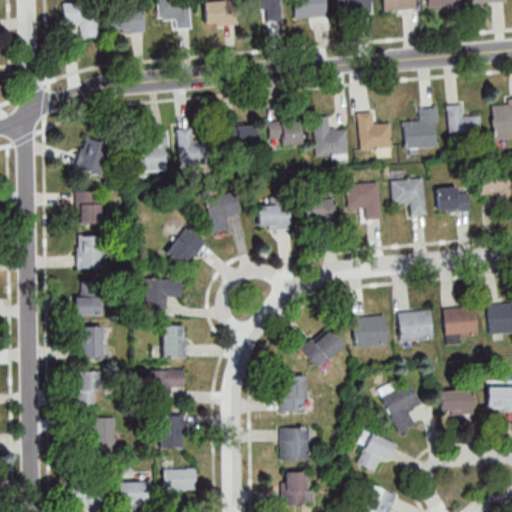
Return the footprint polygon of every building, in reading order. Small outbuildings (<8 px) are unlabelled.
[(190,28),(189,0),(187,0),(157,1),(157,20),(173,20),(173,28),(190,28)] [(282,20),(281,0),(248,0),(249,11),(265,10),(265,21),(282,20)] [(326,0),(292,0),(293,17),(327,16),(326,0)] [(370,12),(369,0),(336,0),(336,12),(370,12)] [(414,10),(413,0),(381,0),(382,10),(414,10)] [(203,24),(237,24),(237,1),(203,1),(203,24)] [(62,2),(62,26),(78,26),(78,37),(96,37),(96,2),(62,2)] [(109,32),(143,32),(143,9),(109,9),(109,32)] [(511,100),(492,101),(492,139),(511,138),(511,100)] [(462,105),(447,105),(447,135),(480,135),(480,115),(462,115),(462,105)] [(404,148),(439,147),(437,106),(417,107),(418,119),(402,120),(404,148)] [(391,123),(373,123),(373,112),(357,112),(358,149),(391,148),(391,123)] [(345,128),(329,129),(328,116),(313,117),(315,158),(347,156),(345,128)] [(301,123),(269,123),(269,143),(301,143),(301,123)] [(256,125),(225,125),(225,150),(256,150),(256,125)] [(176,128),(178,164),(209,163),(208,137),(195,138),(195,127),(176,128)] [(167,171),(166,129),(145,130),(146,142),(135,142),(136,171),(167,171)] [(112,145),(83,138),(76,169),(105,176),(112,145)] [(511,172),(481,173),(481,198),(511,198),(511,172)] [(391,206),(407,205),(407,215),(426,214),(424,177),(390,179),(391,206)] [(360,209),(360,219),(379,219),(378,182),(346,183),(347,210),(360,209)] [(435,187),(435,211),(468,211),(468,187),(435,187)] [(100,191),(77,191),(77,223),(100,223),(100,191)] [(239,214),(236,192),(204,196),(210,234),(230,231),(228,216),(239,214)] [(335,220),(333,194),(302,196),(303,222),(335,220)] [(289,204),(256,204),(256,228),(289,228),(289,204)] [(185,268),(205,241),(184,225),(164,253),(185,268)] [(76,236),(76,268),(100,268),(100,236),(76,236)] [(168,310),(168,278),(143,278),(143,310),(168,310)] [(75,295),(75,314),(104,314),(104,294),(96,294),(96,284),(82,284),(82,295),(75,295)] [(511,332),(511,302),(487,303),(488,333),(511,332)] [(475,306),(442,308),(443,341),(476,340),(475,306)] [(397,311),(399,342),(432,340),(430,309),(397,311)] [(352,316),(352,343),(387,343),(387,316),(352,316)] [(161,357),(185,357),(185,325),(161,325),(161,357)] [(102,326),(78,326),(78,358),(102,358),(102,326)] [(316,367),(344,344),(330,326),(301,349),(316,367)] [(171,402),(171,388),(184,388),(184,369),(148,369),(148,402),(171,402)] [(77,403),(100,403),(100,370),(77,370),(77,403)] [(304,375),(279,375),(278,411),(303,412),(304,375)] [(421,405),(409,380),(379,394),(396,432),(417,422),(411,410),(421,405)] [(511,411),(511,385),(486,386),(486,412),(511,411)] [(473,413),(472,388),(439,390),(440,415),(473,413)] [(182,415),(158,415),(158,447),(182,447),(182,415)] [(90,417),(90,449),(114,449),(114,417),(90,417)] [(279,460),(310,460),(310,426),(279,426),(279,460)] [(374,472),(379,462),(384,464),(394,442),(363,429),(357,443),(365,446),(357,464),(374,472)] [(195,489),(195,466),(162,466),(162,489),(195,489)] [(281,504),(314,504),(314,490),(306,490),(306,471),(281,471),(281,504)] [(116,505),(147,505),(147,482),(116,482),(116,505)] [(70,484),(70,506),(104,506),(104,484),(70,484)] [(388,511),(396,495),(370,484),(357,511),(388,511)]
